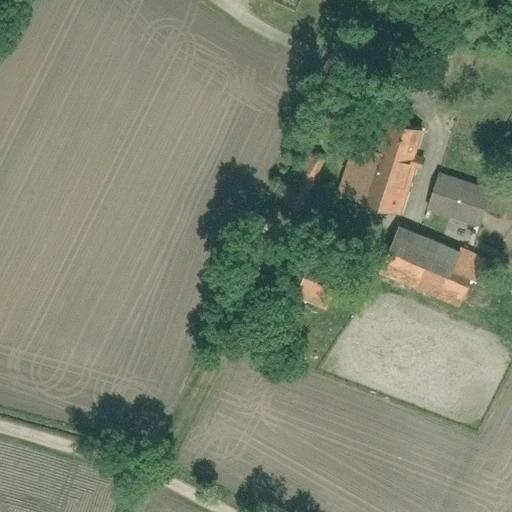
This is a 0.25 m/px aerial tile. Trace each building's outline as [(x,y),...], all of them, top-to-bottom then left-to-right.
[(414,167),(425,131),(389,120),(378,154),(353,146),(337,197),(401,217),(417,168),(414,167)] [(326,162),(307,153),(281,203),(300,213),(326,162)] [(493,191),(440,173),(427,211),(480,229),(493,191)] [(497,271),(400,229),(380,275),(460,310),(463,302),(480,309),(497,271)] [(345,263),(314,251),(308,264),(294,258),(279,294),(326,312),(345,263)]
